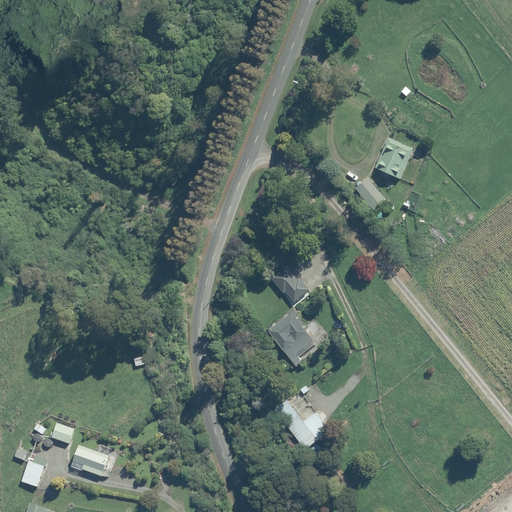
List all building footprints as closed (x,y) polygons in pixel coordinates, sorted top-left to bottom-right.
[(412,149),(388,139),(375,167),(399,178),(412,149)] [(386,200),(367,177),(355,187),(374,210),(386,200)] [(307,293),(283,264),(269,275),(283,292),(285,290),(295,303),(307,293)] [(292,312),(268,331),(296,366),(302,361),(300,358),(317,344),(292,312)] [(143,355),(133,356),(135,366),(144,365),(143,355)] [(329,432),(300,392),(276,410),(305,449),(329,432)] [(46,428),(38,423),(33,429),(41,435),(46,428)] [(73,428),(56,423),(51,437),(68,442),(73,428)] [(311,448),(316,455),(323,451),(318,443),(311,448)] [(99,452),(79,445),(71,468),(81,472),(82,469),(106,477),(116,450),(102,445),(99,452)] [(18,448),(14,455),(24,460),(28,453),(18,448)] [(34,462),(28,460),(20,482),(37,488),(47,459),(36,455),(34,462)] [(59,511),(30,502),(26,511),(59,511)]
